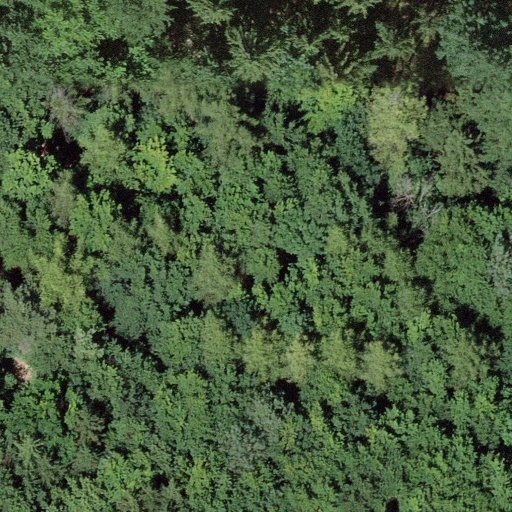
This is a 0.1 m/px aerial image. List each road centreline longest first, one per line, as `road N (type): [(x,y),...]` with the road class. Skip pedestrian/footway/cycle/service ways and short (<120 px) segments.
road 1 (track): [(125,0),(145,29),(307,153),(511,392)]
road 2 (track): [(511,475),(315,412),(144,378),(110,387),(0,446)]
